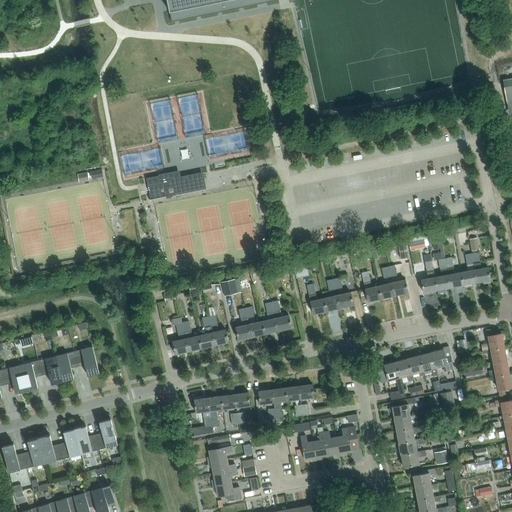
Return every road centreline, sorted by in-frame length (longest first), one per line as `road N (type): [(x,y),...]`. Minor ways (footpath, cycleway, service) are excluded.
road 1 (residential): [(355,345),(0,429)]
road 2 (residential): [(511,312),(355,345)]
road 3 (residential): [(376,468),(282,487),(268,434)]
road 4 (residential): [(376,468),(355,345)]
